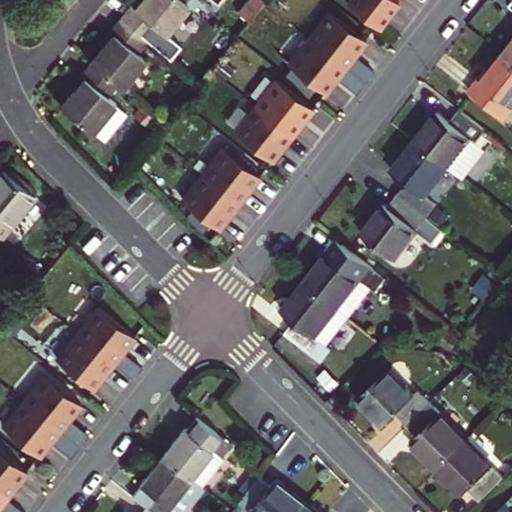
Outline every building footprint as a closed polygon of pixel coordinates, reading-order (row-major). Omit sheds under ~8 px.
[(131,5),(121,17),(148,41),(166,56),(177,44),(165,34),(189,6),(182,0),(141,0),(135,8),(131,5)] [(182,0),(189,6),(193,9),(199,0),(207,0),(215,6),(220,0),(182,0)] [(347,0),(378,24),(383,19),(388,11),(393,6),(397,0),(347,0)] [(330,12),(309,38),(366,81),(374,71),(354,56),(360,47),(366,40),(330,12)] [(138,53),(148,41),(121,17),(110,31),(114,34),(104,45),(90,61),(118,85),(121,87),(145,59),(138,53)] [(104,45),(114,34),(110,31),(105,36),(100,42),(104,45)] [(366,81),(309,38),(290,64),(326,92),(333,83),(338,77),(358,92),(366,81)] [(504,118),(511,107),(511,60),(504,54),(491,70),(487,75),(483,73),(469,90),(504,118)] [(108,97),(118,85),(90,61),(79,74),(83,78),(73,89),(60,105),(90,131),(114,103),(108,97)] [(73,89),(83,78),(79,74),(74,81),(70,86),(73,89)] [(276,80),(256,106),(293,134),(303,120),(313,108),(276,80)] [(293,134),(256,106),(236,132),(272,160),(282,148),(293,134)] [(481,145),(476,142),(485,129),(458,108),(449,121),(437,112),(429,122),(414,141),(447,167),(462,178),(485,148),(481,145)] [(490,133),(485,129),(476,142),(481,145),(490,133)] [(406,182),(396,194),(426,218),(436,206),(424,196),(447,167),(414,141),(396,164),(391,171),(406,182)] [(223,148),(203,173),(240,202),(250,189),(260,176),(223,148)] [(0,235),(2,237),(36,197),(4,171),(0,176),(0,235)] [(240,202),(203,173),(183,199),(220,228),(231,214),(240,202)] [(442,230),(426,218),(396,194),(387,206),(384,204),(374,217),(361,233),(393,259),(417,229),(433,242),(442,230)] [(192,211),(187,217),(203,233),(209,225),(192,211)] [(342,244),(337,239),(330,248),(328,251),(333,255),(342,244)] [(328,251),(304,281),(350,317),(373,287),(376,290),(386,278),(342,244),(333,255),(328,251)] [(472,289),(485,298),(496,283),(483,274),(472,289)] [(332,350),(327,346),(350,317),(304,281),(289,300),(281,311),(293,320),(283,332),(322,362),(332,350)] [(100,308),(79,333),(115,362),(135,378),(143,368),(123,352),(129,345),(135,336),(100,308)] [(115,362),(79,333),(58,359),(94,388),(104,376),(115,362)] [(469,385),(477,377),(468,367),(460,375),(469,385)] [(395,414),(406,425),(430,401),(419,390),(414,396),(388,369),(358,398),(374,414),(385,425),(395,414)] [(326,370),(318,377),(334,394),(342,385),(326,370)] [(47,376),(26,401),(81,446),(89,436),(70,420),(75,413),(82,404),(47,376)] [(81,446),(26,401),(5,427),(41,456),(48,448),(54,441),(73,456),(81,446)] [(424,454),(438,468),(467,439),(430,401),(406,425),(416,436),(411,441),(424,454)] [(180,433),(163,455),(201,485),(233,445),(195,416),(186,428),(184,427),(180,433)] [(504,476),(467,439),(438,468),(456,486),(464,494),(469,489),(480,500),(504,476)] [(0,491),(8,498),(18,485),(29,472),(0,449),(0,491)] [(185,511),(205,488),(201,485),(163,455),(146,477),(141,483),(142,484),(133,496),(145,505),(153,511),(185,511)] [(251,511),(298,511),(306,502),(283,484),(276,479),(274,483),(262,473),(239,502),(251,511)] [(26,511),(8,498),(0,491),(0,508),(5,511),(26,511)] [(511,511),(511,498),(497,511),(511,511)] [(319,511),(306,502),(298,511),(319,511)]
